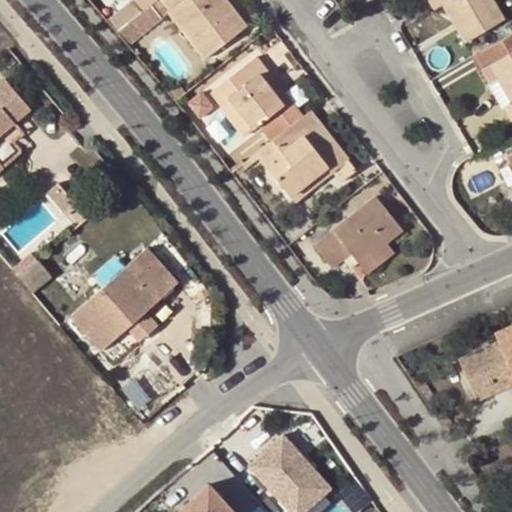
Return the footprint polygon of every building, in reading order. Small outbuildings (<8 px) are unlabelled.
[(135,12),(125,0),(122,0),(101,16),(112,29),(135,12)] [(125,0),(135,12),(150,0),(125,0)] [(152,0),(196,59),(232,32),(215,11),(222,5),(217,0),(152,0)] [(504,17),(494,0),(431,0),(436,6),(446,0),(460,25),(457,27),(464,39),(504,17)] [(238,26),(222,5),(215,11),(232,32),(238,26)] [(511,36),(482,53),(475,57),(484,73),(483,75),(491,89),(500,84),(504,82),(511,94),(511,108),(507,111),(511,120),(511,36)] [(246,127),(269,109),(274,105),(269,97),(264,92),(271,86),(249,58),(203,93),(212,105),(222,96),(246,127)] [(269,97),(274,92),(271,86),(264,92),(269,97)] [(283,126),(295,117),(274,92),(269,97),(274,105),(269,109),(283,126)] [(235,135),(246,127),(222,96),(212,105),(235,135)] [(0,161),(33,134),(5,100),(0,104),(0,192),(2,190),(0,187),(0,161)] [(304,110),(295,117),(283,126),(251,150),(283,191),(320,162),(326,171),(327,170),(343,159),(304,110)] [(343,159),(327,170),(335,179),(350,168),(343,159)] [(290,199),(326,171),(320,162),(283,191),(290,199)] [(379,240),(395,228),(370,194),(307,241),(325,265),(328,264),(336,258),(341,266),(343,268),(351,262),(379,240)] [(388,252),(379,240),(351,262),(359,273),(388,252)] [(341,266),(336,258),(328,264),(334,272),(341,266)] [(182,303),(151,267),(77,331),(108,368),(182,303)] [(477,395),(511,380),(511,324),(496,331),(500,340),(460,357),(477,395)] [(251,462),(295,511),(301,511),(332,485),(285,432),(251,462)] [(185,511),(238,511),(211,481),(181,507),(185,511)]
